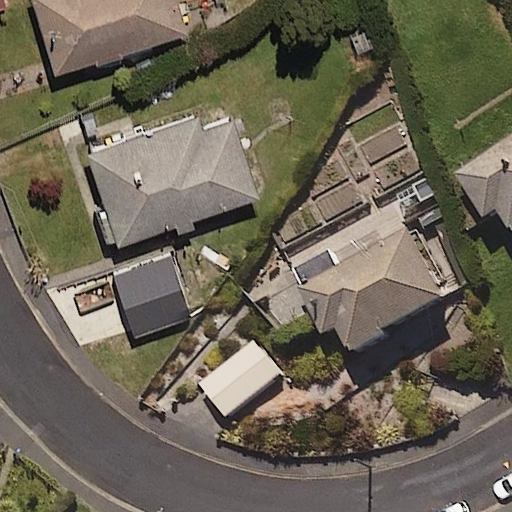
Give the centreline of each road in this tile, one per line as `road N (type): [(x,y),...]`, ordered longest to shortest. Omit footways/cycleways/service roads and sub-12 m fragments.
road 1 (residential): [(293,511),(229,504),(161,480),(90,440),(44,394),(0,320)]
road 2 (residential): [(511,447),(382,506),(296,511)]
